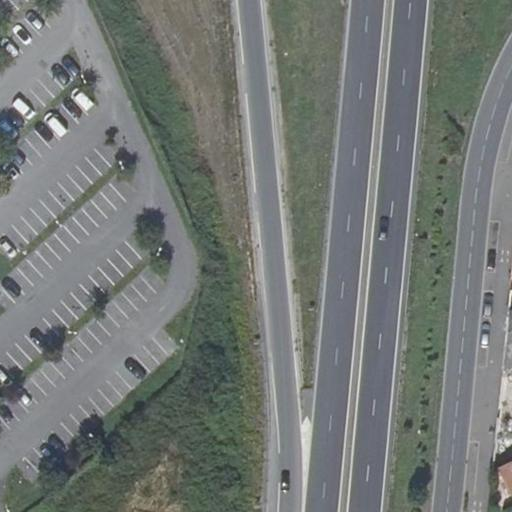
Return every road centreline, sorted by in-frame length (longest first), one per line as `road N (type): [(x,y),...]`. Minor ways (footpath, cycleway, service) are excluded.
road 1 (primary): [(370,0),(320,511)]
road 2 (primary): [(250,0),(300,511)]
road 3 (primary): [(364,511),(410,0)]
road 4 (secondary): [(511,67),(478,183),(446,511)]
